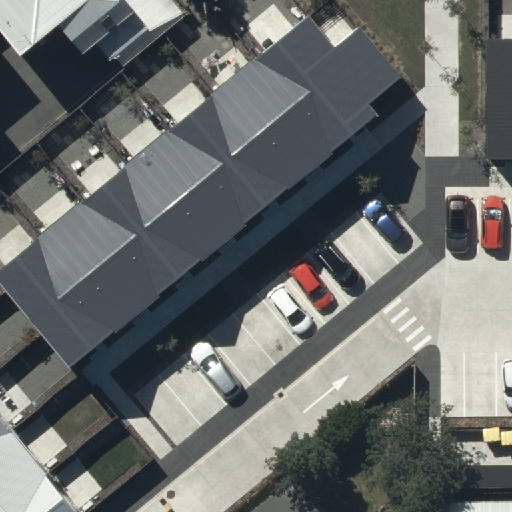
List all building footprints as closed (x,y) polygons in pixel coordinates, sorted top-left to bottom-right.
[(0,0),(0,32),(20,58),(57,29),(80,57),(94,45),(104,58),(108,55),(117,67),(183,14),(171,0),(0,0)] [(40,235),(0,267),(0,282),(6,291),(42,334),(70,368),(77,363),(376,117),(367,106),(401,77),(359,27),(358,28),(335,47),(309,15),(258,56),(213,93),(170,129),(125,165),(84,199),(40,235)] [(18,169),(53,212),(211,85),(176,41),(18,169)] [(511,42),(488,42),(489,159),(511,158),(511,42)] [(415,312),(364,250),(338,271),(389,334),(415,312)] [(322,337),(247,399),(301,464),(376,402),(368,392),(406,361),(375,323),(336,355),(322,337)] [(0,511),(76,511),(46,474),(12,432),(0,417),(0,511)] [(511,465),(442,467),(443,491),(511,489),(511,465)] [(319,511),(297,484),(262,511),(319,511)] [(511,511),(511,502),(435,503),(434,511),(511,511)]
